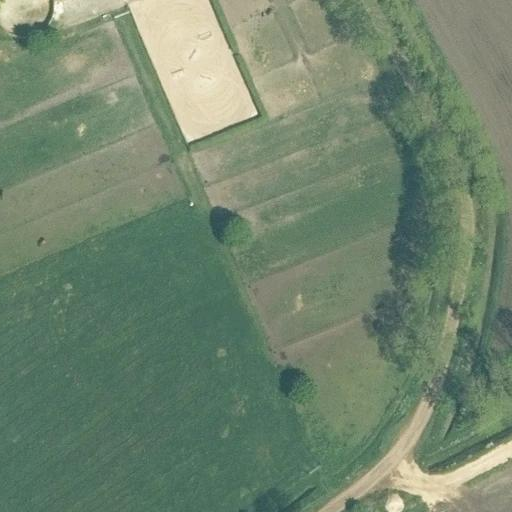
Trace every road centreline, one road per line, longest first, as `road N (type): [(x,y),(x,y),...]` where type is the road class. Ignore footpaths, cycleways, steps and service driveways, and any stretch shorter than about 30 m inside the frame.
road 1 (unclassified): [(331,511),(404,448),(427,409),(447,348),(464,245),(464,204),(452,165),(364,0)]
road 2 (track): [(385,467),(413,486),(432,487),(511,449)]
